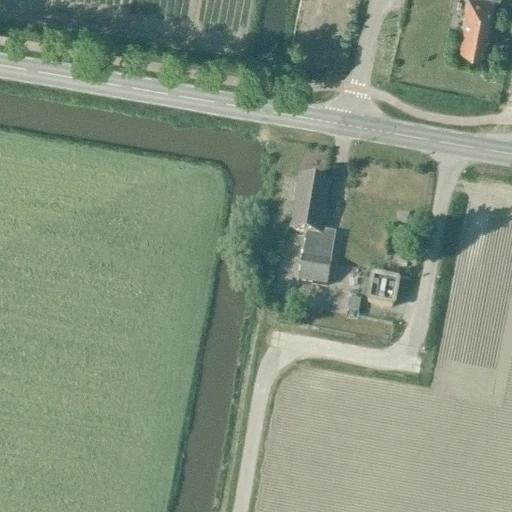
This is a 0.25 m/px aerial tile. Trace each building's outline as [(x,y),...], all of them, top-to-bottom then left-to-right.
[(481,55),(492,1),(498,2),(498,0),(466,0),(458,51),(481,55)] [(335,237),(319,234),(328,185),(300,180),(290,234),(306,236),(297,284),(326,289),(330,265),(335,237)] [(408,218),(398,217),(396,227),(406,228),(408,218)] [(365,304),(365,305),(366,306),(366,307),(367,307),(367,308),(368,308),(390,312),(391,312),(392,312),(393,312),(393,311),(394,311),(394,310),(395,310),(395,309),(399,287),(399,286),(399,285),(398,284),(397,283),(396,283),(374,279),(374,278),(373,278),(372,279),(371,279),(371,280),(370,280),(370,281),(370,282),(365,303),(365,304)] [(286,283),(283,296),(296,298),(299,285),(286,283)] [(359,303),(349,301),(347,312),(357,314),(359,303)]
